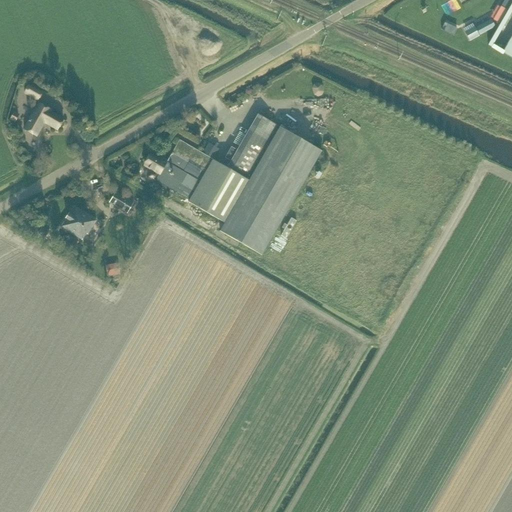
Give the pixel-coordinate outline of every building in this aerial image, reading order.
[(431,15),(439,11),(434,2),(426,7),(431,15)] [(469,4),(466,12),(475,15),(478,7),(469,4)] [(499,18),(507,23),(511,13),(511,7),(506,5),(499,18)] [(471,26),(476,37),(486,32),(481,21),(471,26)] [(511,21),(499,46),(504,48),(511,33),(511,21)] [(511,35),(502,53),(511,58),(511,35)] [(38,101),(43,91),(28,83),(23,93),(38,101)] [(314,85),(312,89),(314,96),(318,97),(322,96),(324,92),(322,86),(318,84),(314,85)] [(37,103),(23,129),(37,136),(44,122),(58,130),(63,120),(50,112),(51,111),(37,103)] [(309,118),(317,118),(318,103),(310,103),(309,118)] [(16,122),(19,116),(14,113),(10,119),(16,122)] [(262,257),(322,152),(258,116),(227,169),(212,160),(216,155),(206,149),(203,154),(180,140),(166,164),(151,155),(145,166),(154,171),(152,173),(151,173),(150,173),(149,174),(148,175),(148,177),(148,179),(149,179),(150,179),(151,179),(153,179),(155,180),(190,200),(188,202),(224,223),(220,232),(262,257)] [(340,134),(347,122),(342,119),(335,130),(340,134)] [(109,203),(127,214),(134,203),(116,192),(109,203)] [(88,235),(97,221),(75,207),(70,215),(69,214),(66,219),(67,219),(62,227),(82,240),(86,234),(88,235)] [(49,230),(43,226),(39,233),(45,237),(49,230)] [(118,267),(106,269),(107,277),(120,275),(118,267)]
